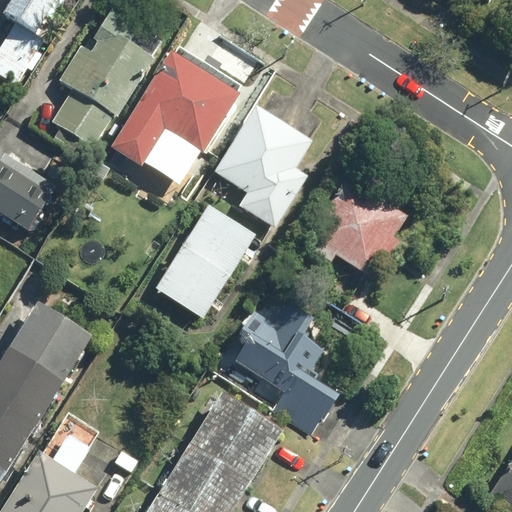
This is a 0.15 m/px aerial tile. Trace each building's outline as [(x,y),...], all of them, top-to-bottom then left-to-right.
[(54,0),(13,0),(1,21),(32,39),(54,0)] [(466,0),(482,10),(488,0),(466,0)] [(90,30),(56,87),(70,95),(51,127),(90,150),(106,123),(113,127),(150,66),(90,30)] [(111,154),(177,192),(196,160),(200,163),(236,102),(165,61),(111,154)] [(290,174),(306,149),(250,113),(210,177),(244,198),(235,212),(272,235),(297,195),(304,183),(290,174)] [(0,159),(0,226),(22,241),(53,192),(0,159)] [(307,252),(328,265),(331,261),(366,282),(377,264),(386,270),(399,248),(390,243),(403,222),(347,187),(342,196),(337,193),(321,218),(326,221),(307,252)] [(251,241),(203,212),(153,293),(202,323),(251,241)] [(254,315),(224,362),(260,385),(256,392),(276,405),(271,414),(309,438),(331,404),(304,386),(322,357),(300,344),(312,323),(283,305),(271,325),(254,315)] [(0,483),(87,345),(32,310),(0,360),(0,483)] [(373,332),(341,316),(330,338),(362,353),(373,332)] [(229,511),(277,435),(217,398),(145,511),(229,511)] [(68,441),(51,468),(35,458),(0,511),(82,511),(93,496),(70,481),(87,454),(68,441)] [(140,464),(122,452),(110,468),(128,481),(140,464)] [(503,511),(511,511),(511,465),(489,504),(503,511)]
